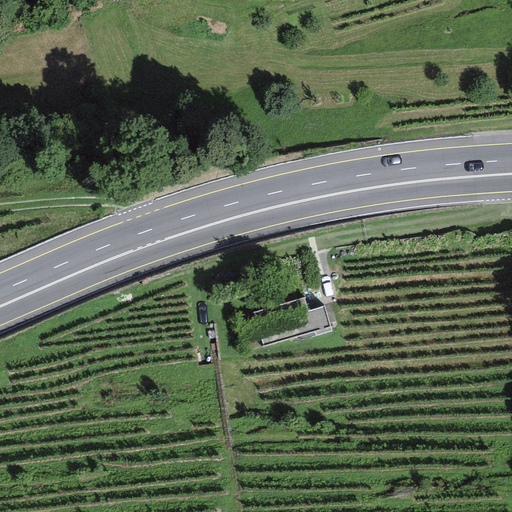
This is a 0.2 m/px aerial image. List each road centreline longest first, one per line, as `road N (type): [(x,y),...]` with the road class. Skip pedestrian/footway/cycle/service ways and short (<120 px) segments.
road 1 (primary): [(511,167),(368,180),(253,203),(0,296)]
road 2 (track): [(0,207),(104,201),(142,213),(160,233)]
